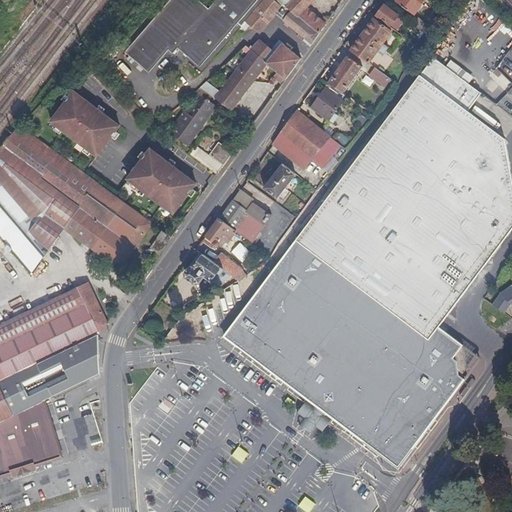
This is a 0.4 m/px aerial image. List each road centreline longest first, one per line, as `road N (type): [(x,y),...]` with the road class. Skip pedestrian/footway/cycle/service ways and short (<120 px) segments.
road 1 (secondary): [(361,0),(120,329),(112,363),(122,511)]
road 2 (unclassified): [(511,344),(397,511)]
